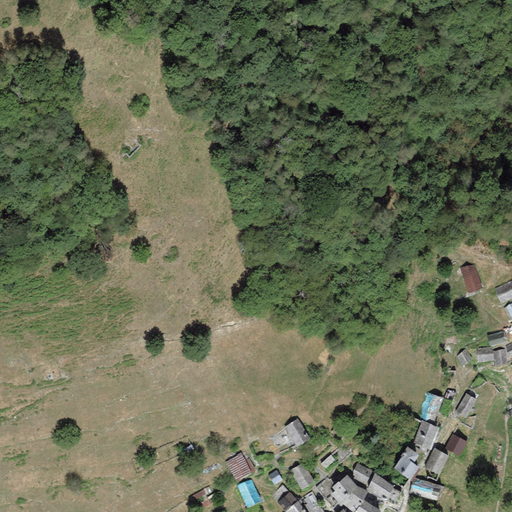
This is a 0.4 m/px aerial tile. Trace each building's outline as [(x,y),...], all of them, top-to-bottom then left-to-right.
[(475,263),(459,269),(468,294),(483,288),(475,263)] [(501,304),(511,299),(511,291),(508,282),(494,288),(501,304)] [(503,331),(486,336),(489,347),(507,342),(503,331)] [(492,347),(476,350),(478,362),(494,361),(492,351),(492,347)] [(465,349),(456,356),(463,366),(473,359),(465,349)] [(505,349),(492,351),(494,361),(494,366),(507,364),(505,349)] [(426,393),(419,417),(435,422),(437,414),(443,398),(426,393)] [(466,393),(454,413),(465,419),(476,400),(466,393)] [(452,401),(443,398),(437,414),(446,417),(452,401)] [(297,419),(285,427),(297,447),(310,438),(297,419)] [(340,421),(330,432),(343,443),(352,433),(340,421)] [(440,428),(421,421),(412,443),(431,450),(440,428)] [(468,443),(452,434),(444,448),(459,457),(468,443)] [(419,455),(407,447),(400,456),(401,457),(393,468),(409,480),(418,468),(413,464),(419,455)] [(449,456),(434,448),(424,468),(439,475),(449,456)] [(241,453),(225,462),(236,482),(256,471),(249,459),(246,461),(241,453)] [(335,460),(331,455),(320,464),(324,469),(335,460)] [(303,462),(289,470),(301,490),(315,481),(303,462)] [(372,471),(356,463),(351,476),(366,484),(372,471)] [(276,470),(268,475),(274,485),(283,480),(276,470)] [(394,486),(375,473),(367,489),(380,498),(382,495),(387,498),(392,488),(394,486)] [(342,504),(356,486),(347,475),(339,482),(338,481),(332,487),(335,491),(331,494),(340,506),(342,504)] [(442,486),(415,478),(412,482),(409,493),(437,501),(442,486)] [(251,479),(236,485),(247,508),(261,501),(251,479)] [(368,492),(356,486),(342,504),(351,511),(354,511),(363,500),(363,499),(368,492)] [(400,492),(392,488),(387,498),(386,500),(394,505),(400,492)] [(206,494),(204,489),(188,497),(191,502),(206,494)] [(290,492),(277,503),(285,511),(297,501),(290,492)] [(323,511),(312,492),(301,498),(308,511),(310,511),(323,511)] [(208,498),(196,505),(199,511),(211,503),(208,498)] [(379,511),(380,511),(363,500),(354,511),(379,511)] [(305,511),(297,501),(285,511),(284,511),(288,511),(289,511),(305,511)]
